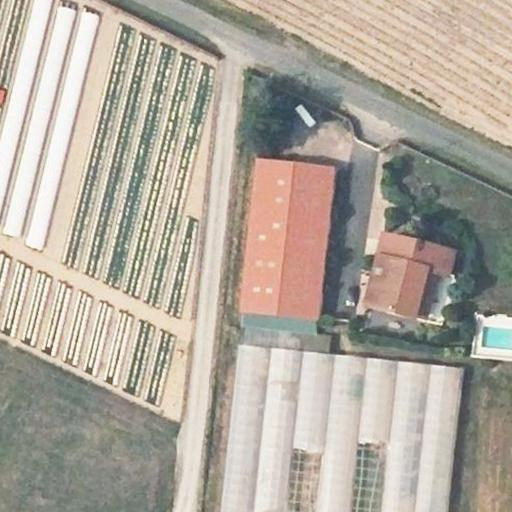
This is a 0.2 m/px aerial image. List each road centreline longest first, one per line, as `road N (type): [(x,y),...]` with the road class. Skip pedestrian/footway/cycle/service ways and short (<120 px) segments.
road 1 (unclassified): [(157,0),(511,172)]
road 2 (unknown): [(343,309),(377,108)]
